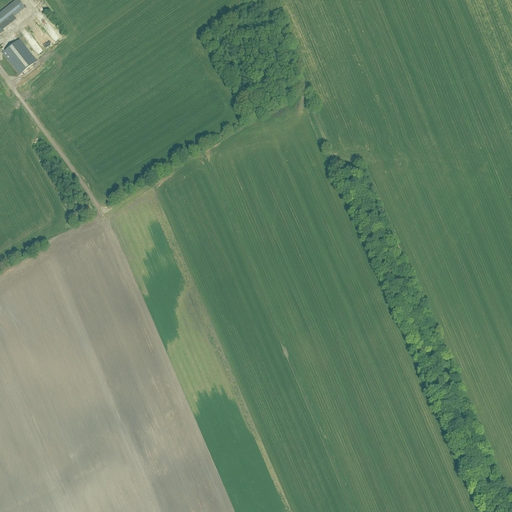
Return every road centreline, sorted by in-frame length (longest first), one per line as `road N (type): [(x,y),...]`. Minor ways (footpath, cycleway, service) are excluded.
road 1 (track): [(491,511),(265,0)]
road 2 (track): [(0,70),(99,209),(207,152)]
